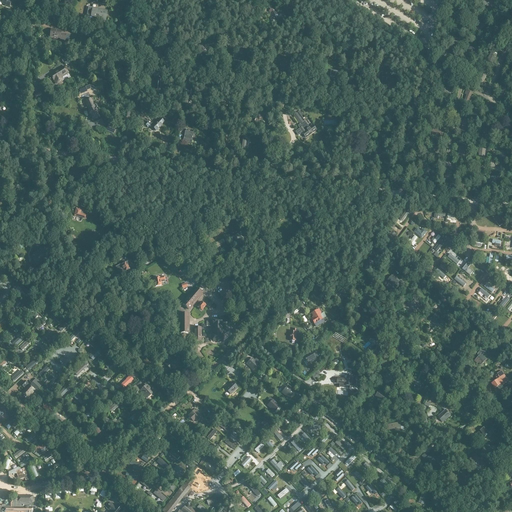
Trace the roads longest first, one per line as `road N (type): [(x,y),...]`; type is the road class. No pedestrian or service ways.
road 1 (track): [(258,177),(277,90),(265,81),(185,70),(174,82),(178,102),(200,119),(261,132)]
road 2 (tertiary): [(401,193),(117,160)]
road 3 (track): [(99,473),(258,325)]
road 4 (track): [(17,147),(30,24),(41,0)]
road 5 (unclassified): [(0,243),(117,160)]
road 6 (unclassified): [(428,62),(401,193)]
road 7 (track): [(99,473),(0,388)]
road 8 (track): [(365,432),(460,511)]
road 9 (track): [(428,62),(325,0)]
